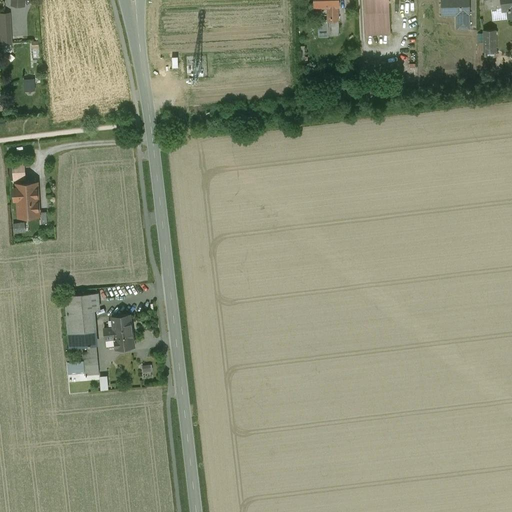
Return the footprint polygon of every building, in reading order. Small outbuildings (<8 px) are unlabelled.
[(337,0),(314,0),(315,7),(327,6),(327,21),(338,20),(337,0)] [(363,0),(365,34),(390,33),(388,0),(363,0)] [(469,14),(468,0),(440,0),(441,14),(457,14),(457,28),(469,28),(469,14)] [(511,0),(484,0),(485,8),(501,6),(501,9),(507,8),(508,17),(511,16),(511,0)] [(9,13),(0,13),(0,23),(1,44),(11,43),(10,23),(9,13)] [(338,20),(327,21),(328,36),(338,35),(338,20)] [(495,51),(495,30),(484,30),(484,51),(495,51)] [(31,76),(19,77),(20,86),(32,86),(31,76)] [(25,180),(25,161),(11,161),(12,180),(25,180)] [(36,183),(17,184),(19,216),(38,215),(36,183)] [(14,232),(26,231),(25,221),(13,222),(14,232)] [(98,292),(65,295),(69,347),(88,345),(95,345),(92,309),(99,308),(98,292)] [(112,326),(103,327),(104,339),(114,339),(115,348),(133,347),(131,314),(111,315),(112,326)] [(96,364),(95,345),(88,345),(88,351),(82,351),(83,365),(96,364)] [(150,363),(142,366),(144,372),(151,370),(150,363)] [(100,375),(101,389),(108,388),(107,374),(100,375)]
